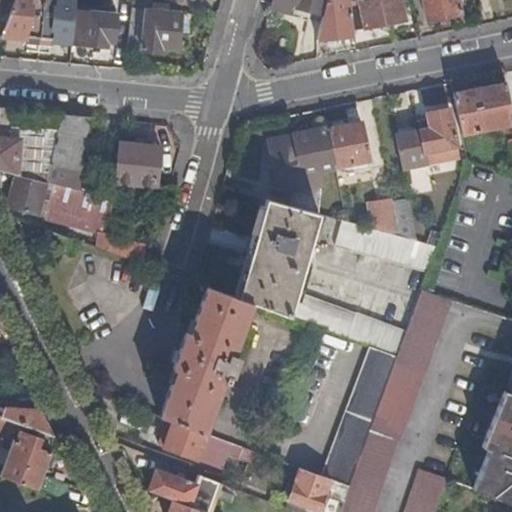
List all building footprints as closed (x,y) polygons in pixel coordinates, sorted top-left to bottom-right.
[(15,0),(10,14),(2,34),(29,38),(29,35),(52,38),(52,40),(70,42),(73,42),(76,0),(15,0)] [(173,0),(210,10),(213,0),(173,0)] [(273,0),(271,10),(291,16),(292,11),(310,15),(311,9),(324,13),(318,38),(354,34),(354,29),(349,0),(273,0)] [(349,0),(354,29),(405,19),(401,0),(349,0)] [(423,0),(428,19),(462,13),(459,0),(423,0)] [(132,8),(129,44),(143,46),(146,10),(132,8)] [(146,10),(143,46),(142,49),(163,51),(163,45),(179,47),(182,13),(146,10)] [(118,14),(89,11),(86,42),(108,45),(109,40),(115,41),(118,14)] [(452,92),(461,133),(511,123),(511,116),(505,82),(452,92)] [(10,126),(12,109),(0,107),(0,170),(16,175),(46,182),(50,163),(57,131),(10,126)] [(395,132),(402,167),(425,163),(424,152),(457,146),(449,107),(426,111),(429,126),(395,132)] [(60,113),(57,131),(50,163),(74,168),(79,169),(90,116),(60,113)] [(331,126),(327,127),(336,167),(340,166),(341,170),(343,170),(346,172),(370,168),(368,160),(369,160),(361,120),(345,123),(342,121),(333,122),(331,126)] [(292,195),(289,204),(317,212),(319,213),(320,188),(323,187),(319,170),(336,167),(327,127),(293,134),(295,144),(268,149),(275,186),(292,195)] [(266,139),(268,149),(295,144),(293,134),(266,139)] [(160,145),(119,141),(115,182),(156,186),(160,145)] [(74,168),(50,163),(46,182),(70,188),(74,168)] [(46,182),(16,175),(9,205),(100,230),(98,246),(108,250),(111,231),(114,199),(70,188),(46,182)] [(374,228),(417,241),(408,196),(369,203),(374,228)] [(265,198),(237,298),(252,303),(370,347),(397,357),(406,332),(354,313),(353,314),(295,293),(317,212),(289,204),(265,198)] [(334,246),(428,272),(437,246),(417,241),(374,228),(347,220),(341,219),(334,246)] [(71,238),(47,229),(41,243),(66,252),(71,238)] [(108,250),(142,262),(147,245),(111,231),(108,250)] [(237,298),(208,287),(191,333),(187,332),(174,368),(177,369),(160,415),(174,420),(204,431),(213,409),(223,380),(228,382),(231,375),(232,376),(235,369),(240,357),(234,354),(252,303),(237,298)] [(406,332),(397,357),(376,413),(406,424),(451,299),(422,289),(406,332)] [(397,357),(370,347),(332,450),(322,475),(349,485),(376,413),(397,357)] [(472,488),(511,502),(511,387),(510,393),(503,389),(481,446),(488,448),(472,488)] [(46,433),(53,436),(40,410),(12,411),(9,419),(46,433)] [(349,485),(344,502),(341,511),(373,511),(398,440),(400,441),(406,424),(376,413),(349,485)] [(0,475),(65,499),(70,484),(44,474),(51,453),(38,448),(42,440),(43,440),(46,433),(9,419),(0,416),(0,431),(5,433),(10,435),(9,437),(14,439),(9,451),(4,464),(0,475)] [(204,431),(174,420),(164,447),(209,463),(218,437),(204,431)] [(0,462),(4,464),(9,451),(0,448),(0,462)] [(322,475),(300,467),(289,499),(324,511),(329,497),(344,502),(349,485),(322,475)] [(156,469),(149,490),(175,500),(190,506),(198,484),(156,469)] [(436,511),(448,479),(419,470),(404,511),(436,511)] [(198,484),(190,506),(206,511),(211,511),(222,482),(201,474),(198,484)] [(206,511),(190,506),(175,500),(170,511),(206,511)]
